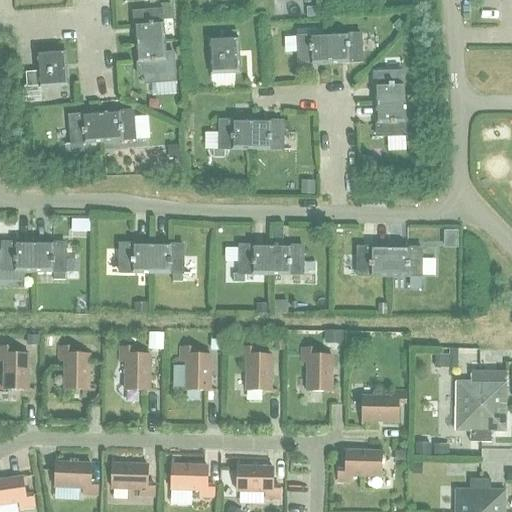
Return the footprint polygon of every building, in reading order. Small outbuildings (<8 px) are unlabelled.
[(136,45),(164,43),(163,22),(172,21),(171,4),(161,5),(161,11),(133,13),(136,45)] [(315,8),(306,8),(306,18),(316,18),(315,8)] [(397,21),(391,29),(398,35),(404,28),(397,21)] [(307,30),(297,30),(297,39),(307,38),(307,30)] [(238,41),(237,38),(237,33),(223,33),(223,41),(209,42),(211,74),(239,73),(238,41)] [(329,37),(330,65),(363,64),(361,35),(329,37)] [(330,65),(329,37),(307,38),(297,39),(298,67),(330,65)] [(164,43),(136,45),(138,77),(145,77),(145,85),(175,83),(173,54),(165,55),(164,43)] [(68,86),(65,54),(37,57),(38,74),(27,75),(28,89),(68,86)] [(376,106),(404,105),(403,73),(374,75),(376,106)] [(125,92),(121,101),(133,106),(137,97),(125,92)] [(404,105),(376,106),(377,139),(405,137),(404,105)] [(101,115),(103,143),(136,141),(133,112),(101,115)] [(101,115),(69,117),(71,146),(72,154),(82,153),(82,145),(103,143),(101,115)] [(251,151),(251,123),(219,123),(219,151),(223,151),(251,151)] [(251,123),(251,151),(283,151),(283,123),(251,123)] [(178,145),(167,146),(168,161),(179,160),(178,145)] [(363,159),(360,167),(368,170),(371,171),(371,170),(373,163),(363,159)] [(313,182),(302,182),(302,194),(313,194),(313,182)] [(88,217),(71,217),(71,229),(88,230),(88,217)] [(456,233),(444,233),(444,238),(444,247),(456,247),(456,233)] [(33,273),(34,244),(2,244),(2,253),(0,252),(0,279),(22,280),(22,272),(33,273)] [(65,281),(65,245),(34,244),(33,273),(54,273),(54,281),(65,281)] [(151,274),(151,246),(120,245),(119,274),(151,274)] [(151,246),(151,274),(172,274),(171,282),(183,282),(183,246),(151,246)] [(271,276),(271,247),(239,247),(239,275),(234,275),(234,283),(245,283),(245,275),(271,276)] [(303,248),(271,247),(271,276),(302,276),(303,248)] [(389,277),(389,249),(357,249),(357,277),(389,277)] [(389,249),(389,277),(416,278),(416,289),(425,289),(425,278),(421,278),(421,249),(389,249)] [(287,302),(273,302),(273,316),(287,316),(287,302)] [(147,305),(133,305),(133,314),(147,313),(147,305)] [(266,305),(255,305),(255,316),(266,316),(266,305)] [(386,306),(376,306),(377,316),(386,316),(386,306)] [(334,332),(325,332),(325,344),(334,344),(343,344),(343,332),(334,332)] [(148,340),(147,350),(152,350),(162,351),(162,341),(163,334),(148,334),(148,340)] [(225,340),(211,340),(210,350),(225,351),(225,340)] [(284,342),(273,342),(273,353),(283,353),(284,342)] [(3,391),(28,391),(29,356),(10,356),(10,348),(0,348),(0,361),(3,362),(3,391)] [(64,391),(89,391),(89,356),(71,356),(71,348),(58,348),(58,362),(64,362),(64,391)] [(125,362),(124,391),(150,392),(150,356),(131,356),(132,349),(119,349),(119,362),(125,362)] [(185,391),(210,392),(211,357),(192,356),(192,349),(180,349),(179,362),(186,363),(185,391)] [(245,392),(271,392),(271,357),(252,356),(253,349),(240,349),(240,363),(246,363),(245,392)] [(306,392),(331,393),(332,357),(313,357),(313,350),(301,350),(301,363),(307,363),(306,392)] [(433,356),(433,369),(447,370),(456,371),(457,351),(448,351),(448,356),(433,356)] [(481,408),(481,372),(471,372),(471,383),(456,383),(456,407),(481,408)] [(487,372),(481,372),(481,408),(505,408),(506,372),(487,372)] [(362,397),(362,422),(397,423),(398,404),(405,404),(405,392),(391,392),(391,398),(362,397)] [(481,408),(456,407),(456,432),(470,432),(470,443),(480,443),(481,408)] [(505,408),(481,408),(480,443),(491,443),(491,433),(505,433),(505,408)] [(429,445),(414,445),(414,459),(429,459),(429,445)] [(448,447),(433,447),(433,459),(448,459),(448,447)] [(380,478),(381,453),(346,452),(345,470),(338,470),(338,483),(351,483),(351,477),(380,478)] [(406,452),(394,452),(394,463),(406,463),(406,452)] [(91,465),(56,463),(55,489),(83,490),(83,496),(97,496),(97,484),(90,484),(91,465)] [(411,463),(411,475),(421,475),(422,463),(411,463)] [(147,466),(112,465),(111,490),(140,491),(140,497),(154,497),(154,485),(147,485),(147,466)] [(207,467),(172,466),(171,491),(200,492),(200,498),(213,498),(214,486),(206,486),(207,467)] [(272,468),(237,468),(237,493),(266,493),(265,499),(279,500),(279,487),(272,487),(272,468)] [(22,478),(0,481),(0,506),(19,504),(20,510),(34,508),(32,495),(25,496),(22,478)] [(479,511),(480,480),(470,480),(469,491),(455,490),(454,511),(479,511)] [(480,480),(479,511),(504,511),(505,491),(490,491),(490,480),(480,480)]
